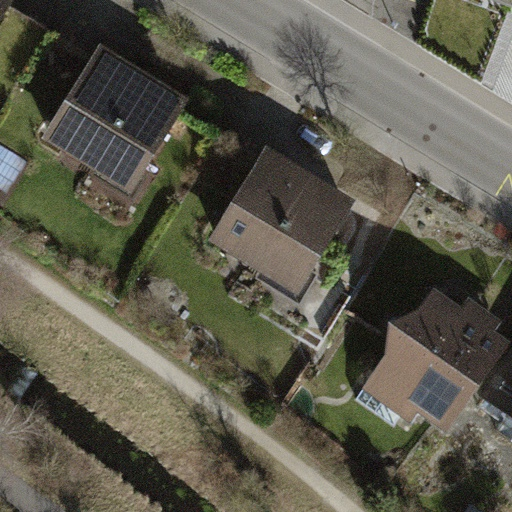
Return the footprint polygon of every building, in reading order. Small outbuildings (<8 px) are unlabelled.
[(0,0),(0,47),(29,0),(0,0)] [(511,0),(477,0),(511,13),(511,0)] [(200,103),(117,50),(56,146),(139,199),(200,103)] [(353,218),(265,167),(207,265),(294,317),(353,218)] [(510,357),(436,305),(360,411),(434,464),(470,414),(510,357)] [(511,354),(510,357),(470,414),(511,443),(511,354)]
